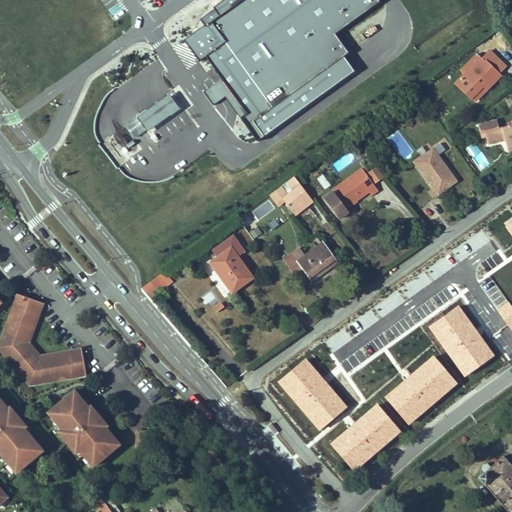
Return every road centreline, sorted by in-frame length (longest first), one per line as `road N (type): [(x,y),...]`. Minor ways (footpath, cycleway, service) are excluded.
road 1 (residential): [(511,191),(254,372),(252,385),(354,507)]
road 2 (primary): [(308,511),(110,272)]
road 3 (primary): [(92,290),(220,422),(288,511)]
road 4 (unclassified): [(354,507),(418,444),(511,374)]
road 5 (primary): [(0,166),(92,290)]
road 6 (unclassified): [(216,129),(149,28)]
